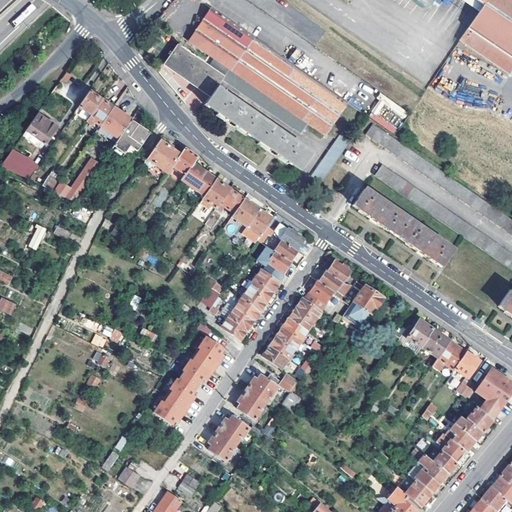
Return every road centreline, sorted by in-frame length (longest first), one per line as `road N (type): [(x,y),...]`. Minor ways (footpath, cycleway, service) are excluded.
road 1 (residential): [(329,234),(136,511)]
road 2 (tertiary): [(329,234),(213,154),(91,21)]
road 3 (tertiary): [(511,360),(329,234)]
road 4 (trunk): [(0,105),(91,21)]
